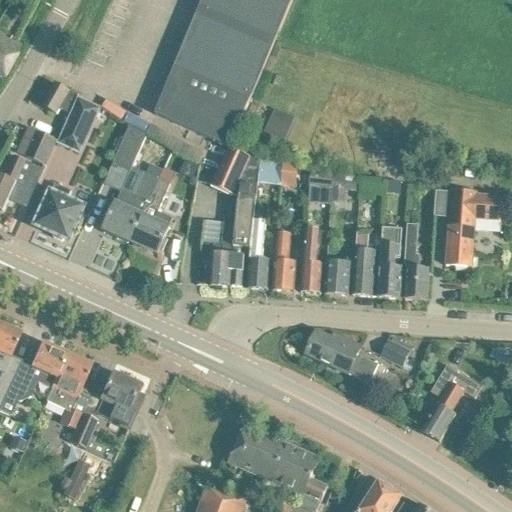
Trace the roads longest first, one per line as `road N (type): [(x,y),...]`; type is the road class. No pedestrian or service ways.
road 1 (unclassified): [(511,330),(258,316),(243,322),(222,360)]
road 2 (tertiary): [(495,511),(346,421),(222,360)]
road 3 (residential): [(0,298),(157,374),(197,348)]
road 4 (tertiary): [(197,348),(0,261)]
road 5 (unclassified): [(0,123),(67,0)]
